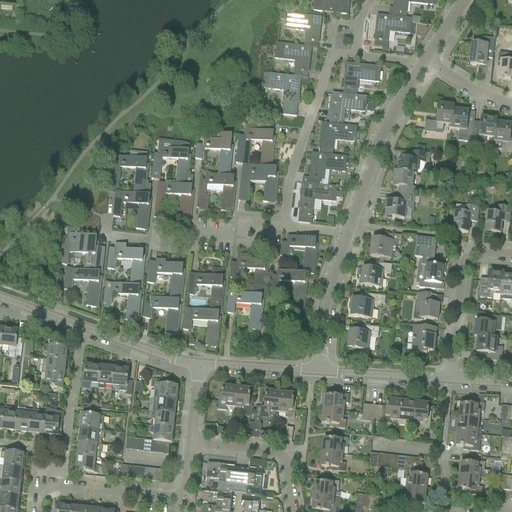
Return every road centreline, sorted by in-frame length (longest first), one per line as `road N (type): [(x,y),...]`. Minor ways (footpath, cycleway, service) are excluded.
road 1 (residential): [(104,218),(104,238),(192,241),(280,231)]
road 2 (residential): [(343,239),(392,119),(423,67)]
road 3 (residential): [(280,231),(334,57)]
road 4 (unclassified): [(186,488),(170,498),(64,485),(41,489),(38,511)]
road 5 (residential): [(452,379),(464,261),(511,252)]
road 6 (residential): [(190,441),(278,453),(286,460),(291,511)]
road 7 (residential): [(318,371),(343,239)]
road 8 (residential): [(452,379),(318,371)]
road 9 (residential): [(197,365),(81,327)]
road 10 (residential): [(318,371),(197,365)]
